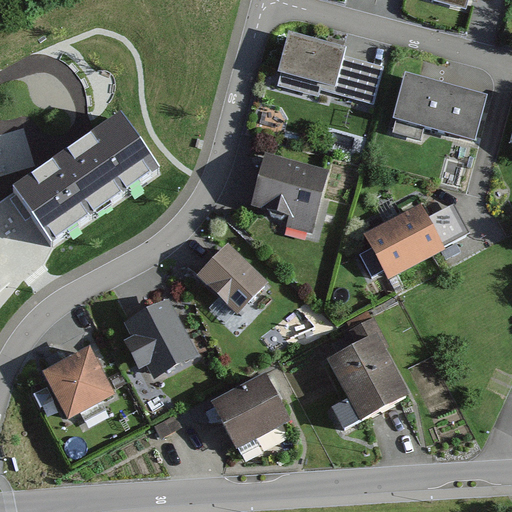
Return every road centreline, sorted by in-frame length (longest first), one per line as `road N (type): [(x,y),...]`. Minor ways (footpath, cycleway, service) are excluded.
road 1 (residential): [(511,476),(17,511)]
road 2 (residential): [(0,388),(37,322),(65,297),(164,245),(206,194),(264,0)]
road 3 (residential): [(275,0),(511,66)]
